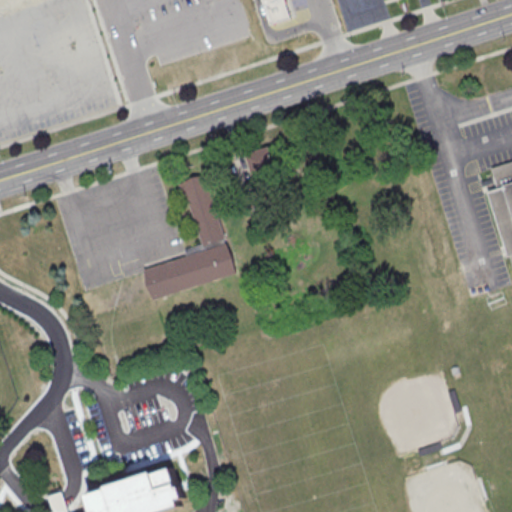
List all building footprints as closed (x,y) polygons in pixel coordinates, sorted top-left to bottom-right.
[(0,0),(0,15),(58,0),(0,0)] [(285,0),(262,0),(271,27),(292,20),(285,0)] [(247,156),(269,149),(277,172),(254,180),(247,156)] [(492,169),(511,162),(511,261),(490,193),(499,190),(492,169)] [(225,238),(203,244),(187,193),(183,194),(179,181),(206,174),(225,238)] [(145,268),(154,298),(237,271),(228,242),(145,268)] [(173,467),(179,487),(183,486),(185,497),(180,498),(182,504),(158,511),(94,511),(88,494),(109,488),(108,485),(154,471),(155,473),(173,467)] [(54,511),(67,511),(70,511),(63,492),(49,496),(54,511)]
